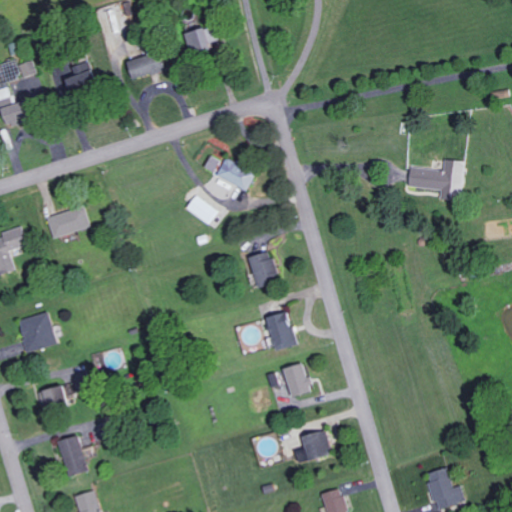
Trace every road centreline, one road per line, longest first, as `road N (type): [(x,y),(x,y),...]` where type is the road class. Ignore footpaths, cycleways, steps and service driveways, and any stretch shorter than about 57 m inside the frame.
road 1 (residential): [(273,101),(394,511)]
road 2 (residential): [(0,190),(273,101)]
